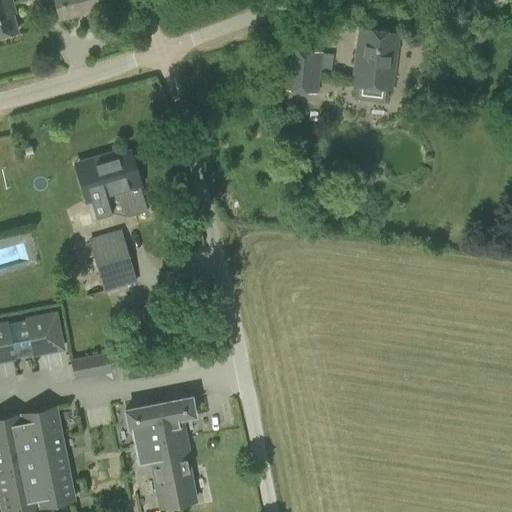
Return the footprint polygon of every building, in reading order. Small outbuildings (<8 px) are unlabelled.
[(0,0),(0,35),(16,31),(8,4),(11,3),(10,0),(0,0)] [(53,0),(58,20),(82,14),(81,12),(101,7),(99,0),(53,0)] [(359,29),(352,84),(390,88),(397,34),(359,29)] [(316,92),(319,54),(285,50),(282,88),(316,92)] [(462,108),(463,90),(427,87),(426,104),(462,108)] [(114,214),(109,194),(119,191),(127,216),(147,209),(139,185),(130,152),(106,158),(105,155),(77,163),(88,200),(93,220),(114,214)] [(121,229),(88,238),(103,291),(136,282),(121,229)] [(55,313),(24,319),(25,319),(8,323),(8,322),(0,323),(0,360),(15,357),(31,353),(32,354),(62,348),(55,313)] [(71,361),(74,379),(111,371),(108,353),(71,361)] [(131,378),(162,372),(160,360),(128,366),(131,378)] [(150,460),(159,507),(194,500),(185,453),(187,452),(180,418),(193,416),(190,397),(124,410),(128,429),(130,428),(137,462),(150,460)] [(0,503),(1,511),(5,511),(73,498),(55,407),(0,418),(0,503)]
